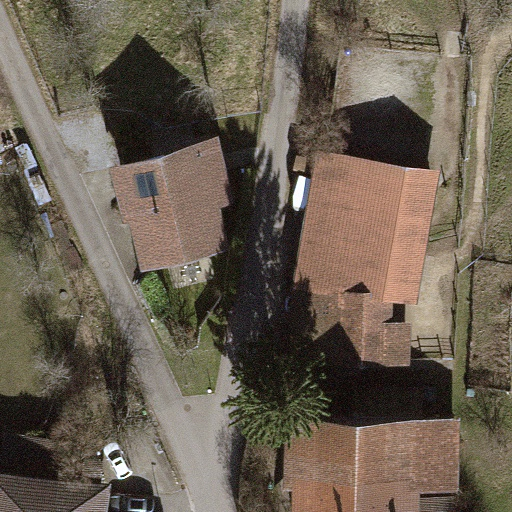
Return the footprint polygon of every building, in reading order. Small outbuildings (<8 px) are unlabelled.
[(440,164),(319,144),(296,280),(394,295),(418,299),(440,164)] [(219,145),(116,172),(130,227),(140,225),(153,277),(236,256),(222,204),(234,201),(219,145)] [(394,295),(296,280),(295,354),(412,357),(413,317),(394,316),(394,295)] [(303,497),(303,511),(454,511),(455,502),(465,502),(465,426),(426,426),(426,397),(361,397),(361,426),(295,426),(295,497),(303,497)] [(0,443),(0,511),(105,511),(110,480),(68,475),(73,440),(2,430),(0,443)]
